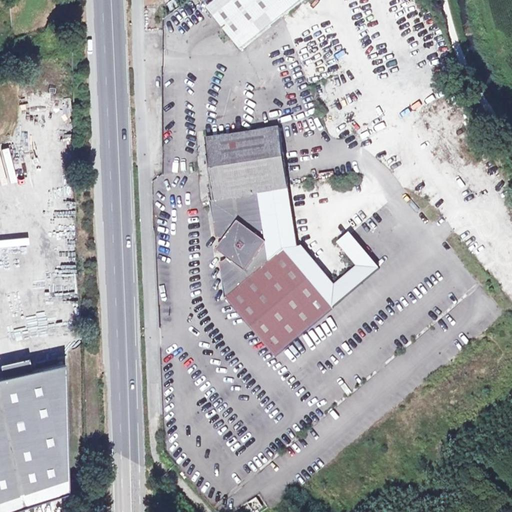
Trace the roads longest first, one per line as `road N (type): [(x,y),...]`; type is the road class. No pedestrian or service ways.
road 1 (unknown): [(373,172),(360,153),(311,150),(283,39),(205,69),(195,85),(190,132),(207,318),(195,335),(150,336)]
road 2 (primary): [(125,511),(109,0)]
road 3 (unknown): [(186,458),(204,485),(225,480),(375,362),(448,289),(448,254),(384,193),(373,172)]
road 4 (track): [(511,145),(476,97),(443,0)]
road 5 (unknown): [(373,172),(317,212),(320,231),(346,268)]
